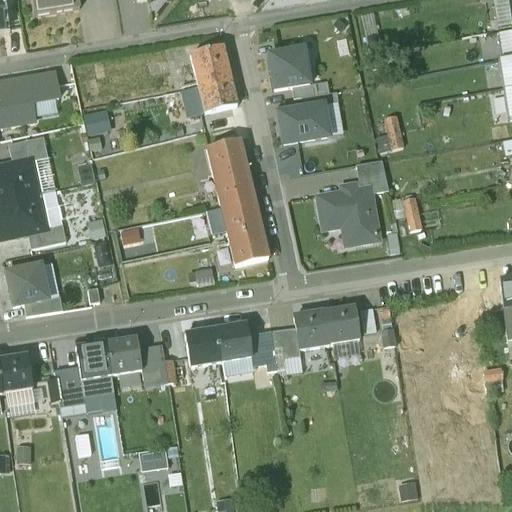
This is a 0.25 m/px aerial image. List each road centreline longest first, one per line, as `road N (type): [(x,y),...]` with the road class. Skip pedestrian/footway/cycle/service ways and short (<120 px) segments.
road 1 (residential): [(0,340),(290,293)]
road 2 (residential): [(232,25),(290,293)]
road 3 (residential): [(232,25),(0,65)]
road 4 (residential): [(290,293),(511,262)]
road 5 (residential): [(359,0),(232,25)]
